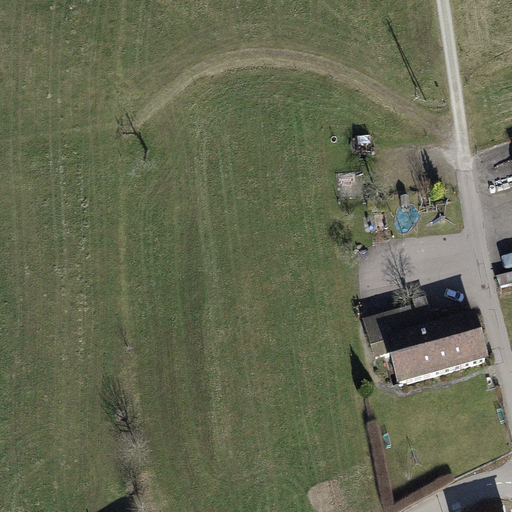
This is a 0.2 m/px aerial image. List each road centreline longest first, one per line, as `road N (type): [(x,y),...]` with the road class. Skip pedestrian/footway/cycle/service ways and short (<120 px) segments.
road 1 (residential): [(511,403),(464,158)]
road 2 (track): [(464,158),(442,0)]
